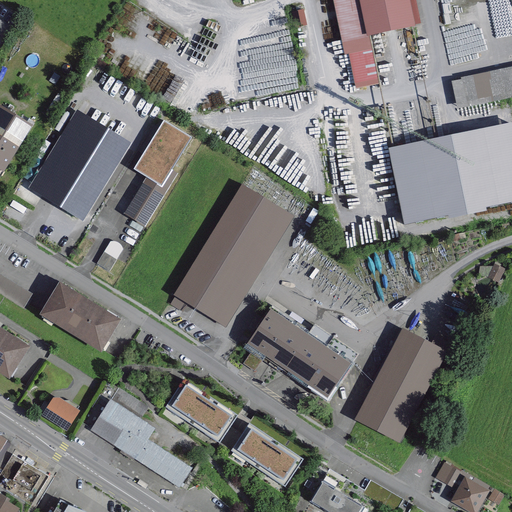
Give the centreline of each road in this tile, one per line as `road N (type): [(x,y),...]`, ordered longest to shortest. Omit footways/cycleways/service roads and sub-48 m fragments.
road 1 (residential): [(440,511),(0,232)]
road 2 (primary): [(0,411),(154,511)]
